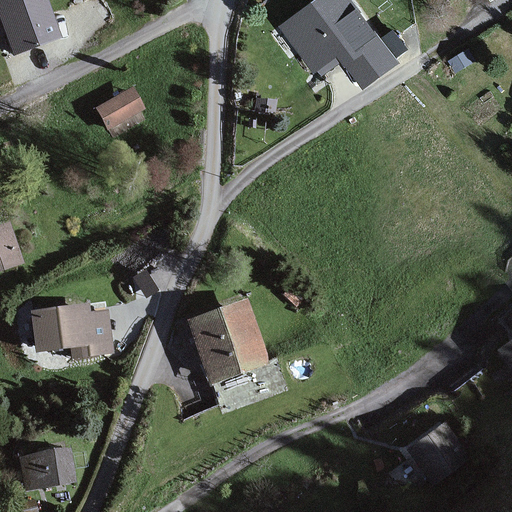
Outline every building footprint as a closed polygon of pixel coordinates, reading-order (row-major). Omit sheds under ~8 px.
[(35,0),(0,0),(0,32),(8,54),(50,39),(35,0)] [(401,65),(355,0),(321,0),(285,25),(320,76),(344,59),(365,89),(401,65)] [(140,109),(129,89),(93,110),(104,129),(140,109)] [(1,225),(0,225),(0,271),(15,266),(1,225)] [(247,302),(183,322),(203,386),(267,366),(247,302)] [(87,306),(30,312),(34,354),(65,351),(66,360),(109,356),(105,313),(88,315),(87,306)] [(511,343),(499,353),(511,371),(511,343)] [(462,461),(439,430),(406,454),(429,485),(462,461)] [(70,451),(11,461),(16,493),(76,483),(70,451)]
